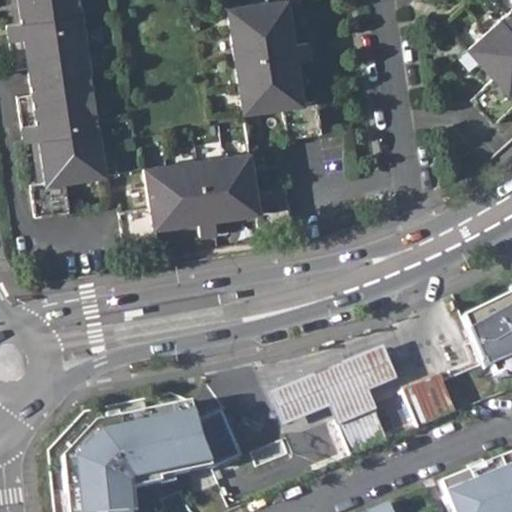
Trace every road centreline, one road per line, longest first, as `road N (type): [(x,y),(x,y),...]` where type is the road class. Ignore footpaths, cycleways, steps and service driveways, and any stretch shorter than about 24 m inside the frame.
road 1 (tertiary): [(419,252),(378,248),(41,316),(6,366)]
road 2 (tertiary): [(6,366),(103,364),(272,325),(399,275),(419,252)]
road 3 (residential): [(377,0),(419,252)]
